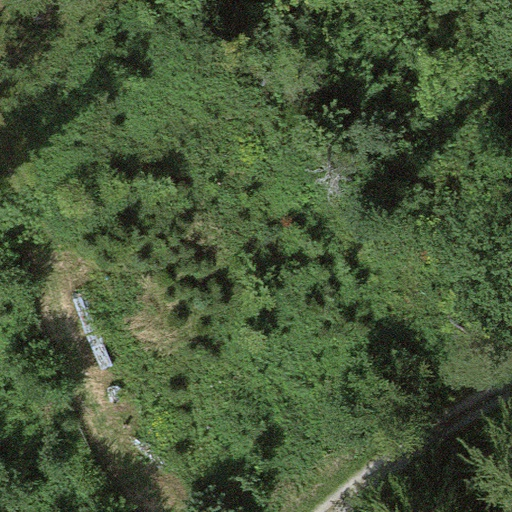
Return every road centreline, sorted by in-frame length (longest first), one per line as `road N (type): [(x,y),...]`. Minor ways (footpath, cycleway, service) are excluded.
road 1 (track): [(190,511),(0,261)]
road 2 (track): [(341,511),(428,428),(511,388)]
